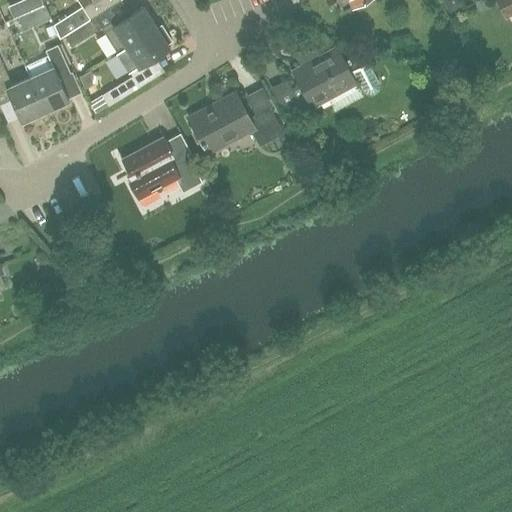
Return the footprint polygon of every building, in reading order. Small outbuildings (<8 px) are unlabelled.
[(39,0),(27,0),(32,10),(42,5),(39,0)] [(84,0),(87,3),(54,24),(60,38),(64,35),(74,29),(95,16),(119,0),(84,0)] [(126,0),(108,16),(115,25),(144,0),(126,0)] [(511,0),(499,0),(508,16),(511,14),(511,0)] [(482,2),(466,10),(473,24),(489,16),(482,2)] [(157,27),(144,7),(105,32),(118,52),(157,27)] [(74,29),(81,40),(102,27),(95,16),(74,29)] [(118,52),(131,71),(155,56),(170,46),(167,43),(172,40),(162,24),(157,27),(118,52)] [(306,93),(282,106),(293,127),(323,112),(319,105),(328,100),(356,84),(362,82),(366,89),(369,92),(373,93),(377,92),(380,89),(381,85),(381,81),(375,71),(375,70),(371,62),(353,71),(352,69),(346,58),(339,44),(319,54),(316,47),(296,57),(300,65),(292,69),(300,83),(306,93)] [(48,55),(25,65),(30,77),(31,77),(46,110),(69,100),(68,98),(59,77),(70,72),(58,45),(56,46),(46,51),(48,55)] [(46,110),(31,77),(12,85),(0,58),(0,103),(0,104),(13,98),(22,120),(46,110)] [(132,75),(102,94),(109,105),(124,96),(139,87),(132,75)] [(260,145),(284,133),(270,107),(250,118),(237,92),(189,117),(208,152),(252,129),(260,145)] [(140,198),(177,179),(183,191),(203,180),(188,152),(173,160),(169,153),(173,151),(163,134),(122,157),(132,177),(129,178),(140,198)]
